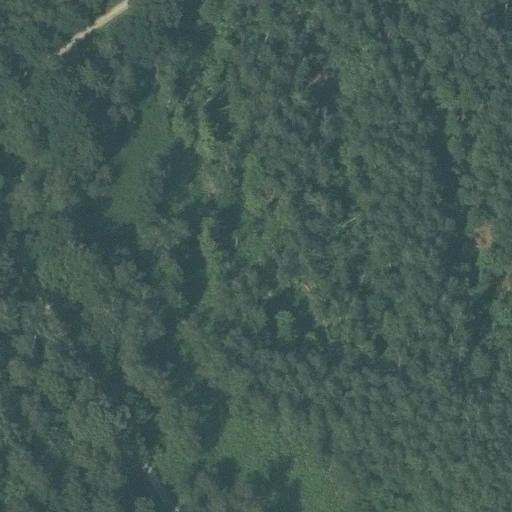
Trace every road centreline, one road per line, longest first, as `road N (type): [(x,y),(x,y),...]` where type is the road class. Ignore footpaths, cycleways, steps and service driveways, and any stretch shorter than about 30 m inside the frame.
road 1 (track): [(0,186),(13,235),(186,511)]
road 2 (track): [(144,0),(20,87),(0,115)]
